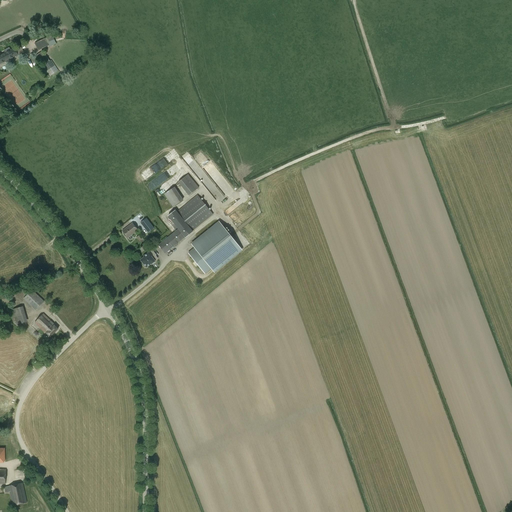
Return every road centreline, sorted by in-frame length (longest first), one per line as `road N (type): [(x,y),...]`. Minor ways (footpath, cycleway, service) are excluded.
road 1 (unclassified): [(66,511),(25,451),(17,415),(37,376),(108,309)]
road 2 (track): [(444,117),(348,138),(242,189)]
road 3 (tertiary): [(145,511),(143,394),(108,309)]
road 4 (tertiary): [(108,309),(53,227),(0,168)]
road 5 (track): [(392,127),(354,0)]
